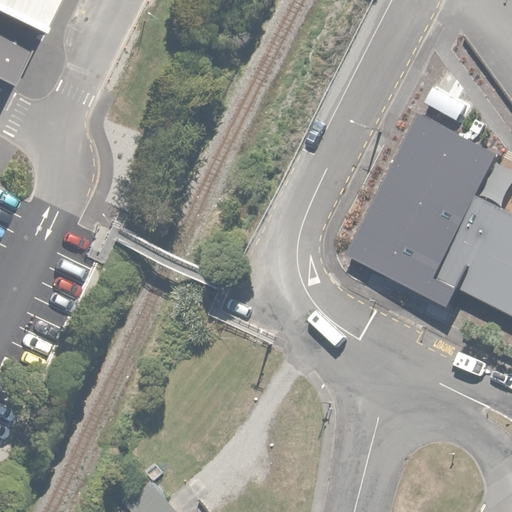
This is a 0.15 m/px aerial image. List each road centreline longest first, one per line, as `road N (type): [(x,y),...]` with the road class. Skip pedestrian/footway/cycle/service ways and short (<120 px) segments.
road 1 (residential): [(416,0),(324,174),(298,243),(298,273),(311,304),(393,358)]
road 2 (residential): [(393,358),(356,511)]
road 3 (residential): [(511,477),(420,371)]
